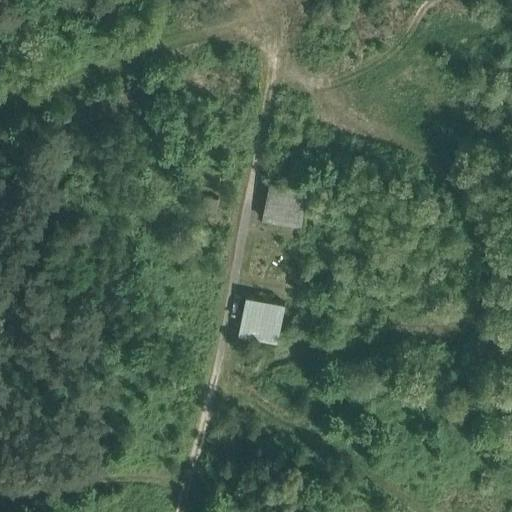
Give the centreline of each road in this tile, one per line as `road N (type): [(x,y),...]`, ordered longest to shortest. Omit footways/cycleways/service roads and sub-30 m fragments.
road 1 (track): [(271,27),(255,167),(183,511)]
road 2 (track): [(0,109),(240,20),(271,27)]
road 3 (track): [(426,0),(409,39),(363,70),(317,84),(298,80),(271,27)]
road 4 (track): [(181,511),(164,484),(141,479),(0,486)]
